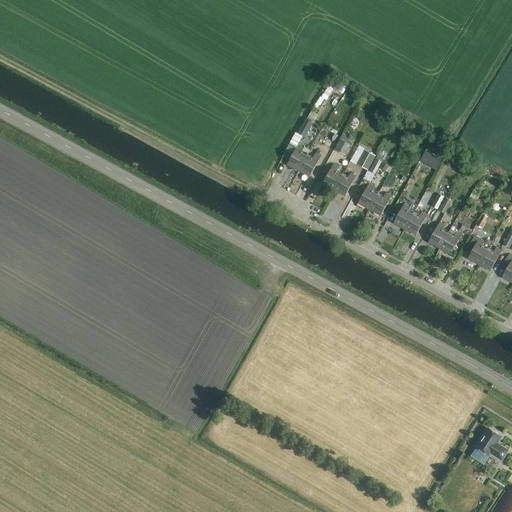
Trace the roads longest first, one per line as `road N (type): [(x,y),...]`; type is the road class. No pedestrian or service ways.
road 1 (secondary): [(511,389),(0,111)]
road 2 (residential): [(511,333),(265,198)]
